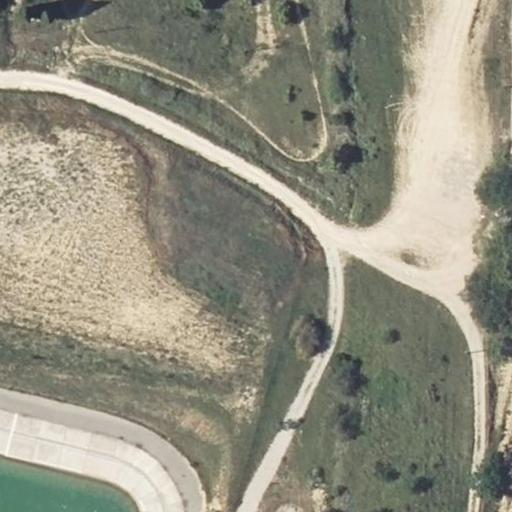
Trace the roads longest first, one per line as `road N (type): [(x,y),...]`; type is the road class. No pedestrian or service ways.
road 1 (residential): [(0,79),(58,84),(137,113),(463,313),(481,404),(473,511)]
road 2 (track): [(335,229),(325,358),(243,511)]
road 3 (track): [(468,0),(439,92),(427,197),(398,269)]
road 4 (track): [(463,313),(504,212),(511,162)]
